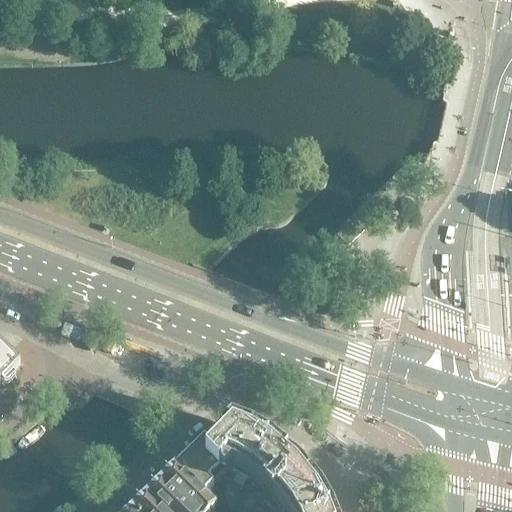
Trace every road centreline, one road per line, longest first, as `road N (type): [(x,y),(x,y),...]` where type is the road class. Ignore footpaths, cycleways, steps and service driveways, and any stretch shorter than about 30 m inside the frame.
road 1 (secondary): [(0,253),(452,425)]
road 2 (secondary): [(448,382),(0,217)]
road 3 (primary): [(493,66),(444,256),(448,382)]
road 4 (residential): [(353,511),(304,445),(272,423),(209,403)]
road 5 (residential): [(92,511),(209,403)]
road 6 (unclassified): [(209,403),(62,349)]
